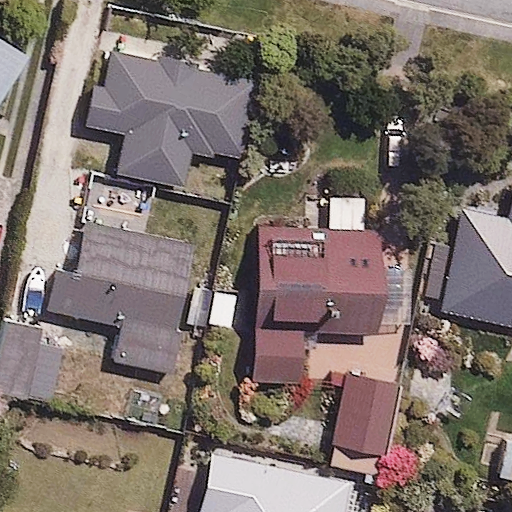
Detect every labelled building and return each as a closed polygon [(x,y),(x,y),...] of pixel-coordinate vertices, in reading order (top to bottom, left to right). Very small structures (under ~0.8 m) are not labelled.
[(0,91),(26,51),(0,34),(0,91)] [(117,121),(110,162),(185,175),(192,134),(244,142),(256,70),(98,43),(86,115),(117,121)] [(250,249),(252,308),(330,306),(331,340),(393,338),(390,221),(367,222),(366,214),(361,214),(360,191),(334,192),(335,223),(324,223),(325,247),(250,249)] [(187,229),(90,219),(86,257),(56,254),(51,311),(119,317),(115,357),(174,363),(187,229)] [(40,314),(4,310),(0,344),(0,382),(54,390),(61,337),(37,334),(40,314)] [(311,320),(246,321),(246,371),(311,371),(311,320)] [(396,373),(348,362),(332,431),(380,442),(396,373)]
